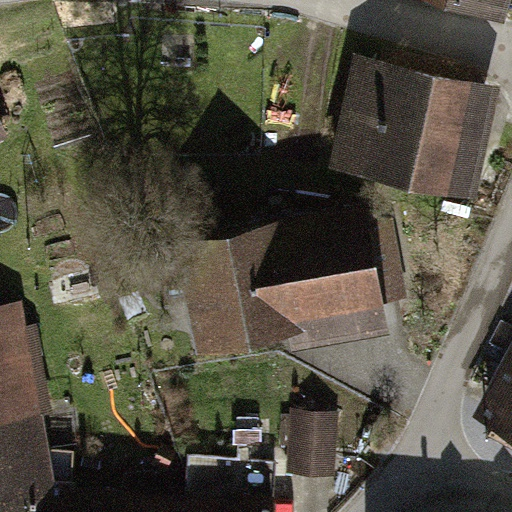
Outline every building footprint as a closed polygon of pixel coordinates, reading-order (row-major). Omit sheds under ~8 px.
[(337,157),(459,182),(481,77),(360,52),(337,157)] [(0,99),(0,161),(20,154),(0,99)] [(359,211),(160,248),(170,296),(200,291),(209,332),(400,294),(387,217),(359,211)] [(14,304),(0,306),(0,511),(273,511),(275,494),(45,478),(14,304)] [(511,380),(491,418),(511,429),(511,353),(505,367),(511,370),(511,380)] [(337,412),(297,409),(293,467),(333,470),(337,412)]
